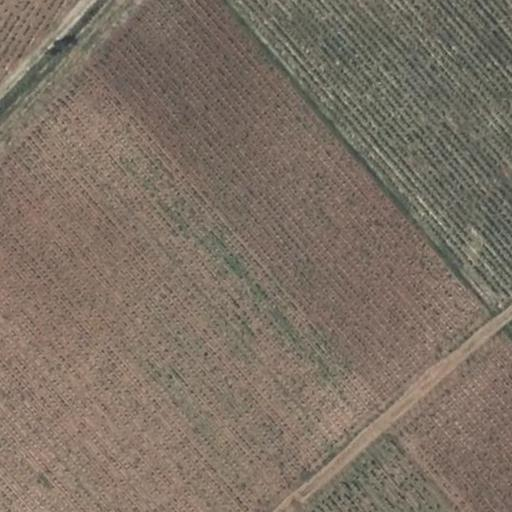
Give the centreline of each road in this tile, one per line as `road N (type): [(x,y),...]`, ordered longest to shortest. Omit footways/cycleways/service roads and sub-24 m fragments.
road 1 (track): [(511,308),(289,511)]
road 2 (track): [(0,139),(132,0)]
